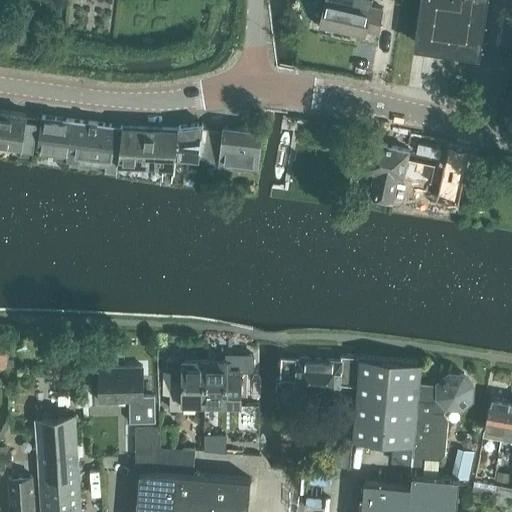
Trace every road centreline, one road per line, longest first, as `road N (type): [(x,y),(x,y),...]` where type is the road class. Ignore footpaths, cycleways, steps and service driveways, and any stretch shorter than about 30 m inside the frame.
road 1 (tertiary): [(0,84),(154,102),(252,88)]
road 2 (tertiary): [(511,134),(291,89)]
